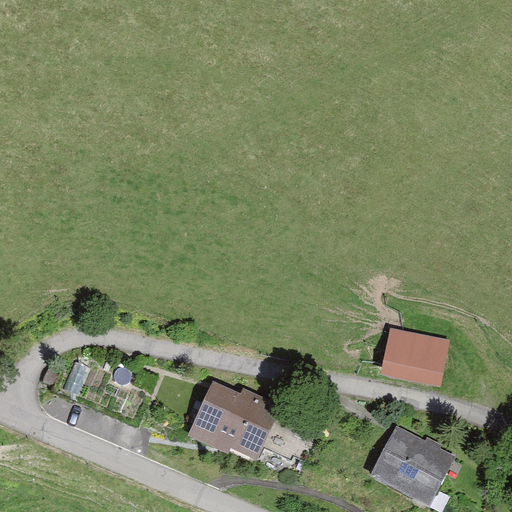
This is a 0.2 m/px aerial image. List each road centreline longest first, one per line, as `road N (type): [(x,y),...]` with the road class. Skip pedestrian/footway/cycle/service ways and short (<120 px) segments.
road 1 (residential): [(7,413),(48,352),(100,337),(387,393),(511,430)]
road 2 (residential): [(240,511),(7,413)]
